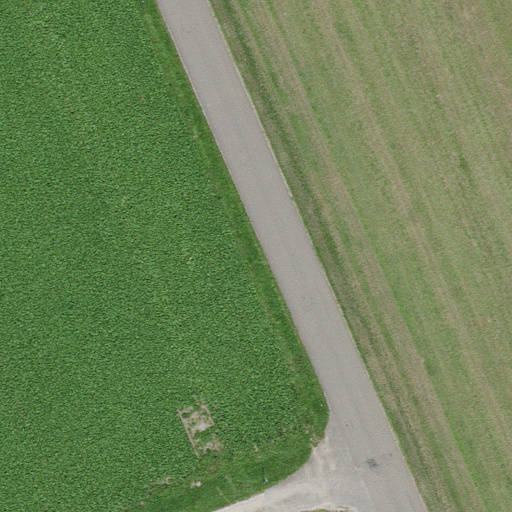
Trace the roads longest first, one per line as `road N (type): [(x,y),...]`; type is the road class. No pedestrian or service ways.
road 1 (unclassified): [(408,511),(187,0)]
road 2 (track): [(247,511),(378,442)]
